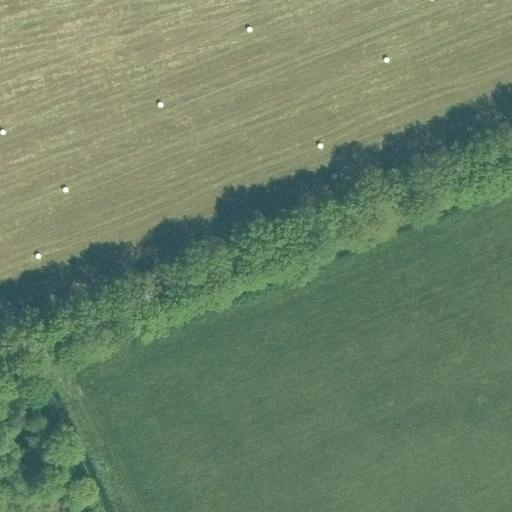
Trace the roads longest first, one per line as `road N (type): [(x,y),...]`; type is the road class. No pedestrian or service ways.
road 1 (track): [(0,361),(511,154)]
road 2 (track): [(49,341),(128,511)]
